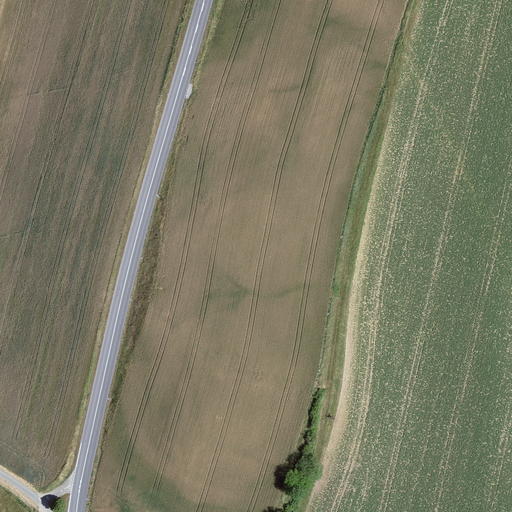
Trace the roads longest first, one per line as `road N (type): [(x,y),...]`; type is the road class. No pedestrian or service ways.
road 1 (track): [(418,0),(347,246),(323,383),(287,511)]
road 2 (primary): [(204,0),(122,292),(81,480)]
